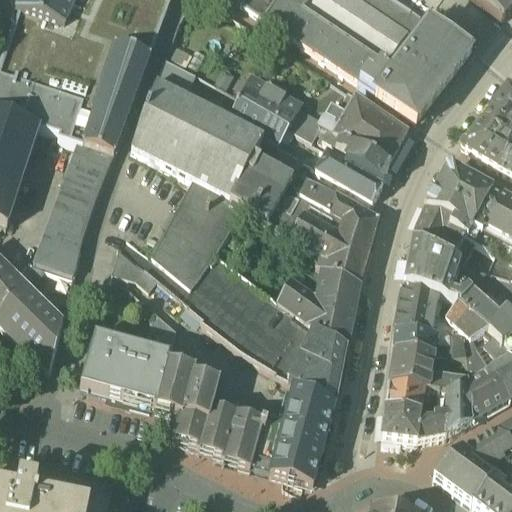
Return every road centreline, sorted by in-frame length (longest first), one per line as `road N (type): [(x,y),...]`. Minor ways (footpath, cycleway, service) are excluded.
road 1 (residential): [(511,56),(432,150),(396,236),(349,499)]
road 2 (residential): [(44,431),(80,279),(118,165)]
road 3 (residential): [(44,431),(131,454),(231,508),(254,511)]
road 4 (unclassified): [(118,165),(182,0)]
